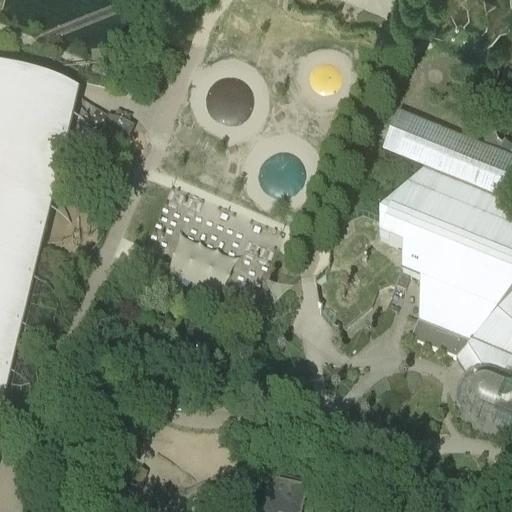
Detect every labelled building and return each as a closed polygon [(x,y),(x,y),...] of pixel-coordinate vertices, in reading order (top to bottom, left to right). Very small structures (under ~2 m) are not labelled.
[(444,27),(441,36),(481,51),(483,45),(484,41),(480,33),(478,28),(466,28),(463,22),(455,21),(444,27)] [(113,55),(113,53),(91,55),(92,59),(92,64),(92,66),(114,64),(113,61),(113,55)] [(0,405),(3,407),(5,399),(31,293),(39,261),(63,159),(77,102),(0,83),(0,405)] [(378,225),(377,246),(401,255),(401,280),(418,287),(418,288),(416,325),(455,341),(451,350),(460,353),(464,344),(470,347),(511,299),(511,212),(442,184),(444,182),(442,180),(511,208),(511,164),(474,149),(449,139),(413,124),(398,118),(396,123),(394,127),(391,137),(387,145),(383,156),(423,173),(435,178),(432,180),(421,176),(378,225)] [(102,134),(97,146),(123,155),(133,129),(107,119),(102,134)] [(357,174),(353,172),(352,172),(348,179),(349,180),(354,182),(357,174)] [(236,263),(183,242),(170,275),(172,275),(223,296),(236,263)] [(218,292),(172,274),(169,283),(166,289),(212,307),(215,300),(218,292)] [(416,325),(409,345),(455,363),(460,371),(465,380),(466,380),(464,382),(462,384),(460,386),(458,389),(457,391),(456,394),(455,397),(455,400),(455,403),(455,406),(455,409),(456,412),(457,414),(458,417),(460,419),(461,422),(463,424),(465,426),(468,427),(470,429),(473,430),(511,446),(511,299),(470,347),(464,344),(460,353),(451,350),(455,341),(416,325)] [(150,317),(136,349),(151,356),(157,343),(201,363),(205,355),(221,362),(228,345),(186,327),(184,332),(150,317)] [(302,511),(306,500),(307,492),(269,483),(262,511),(302,511)]
